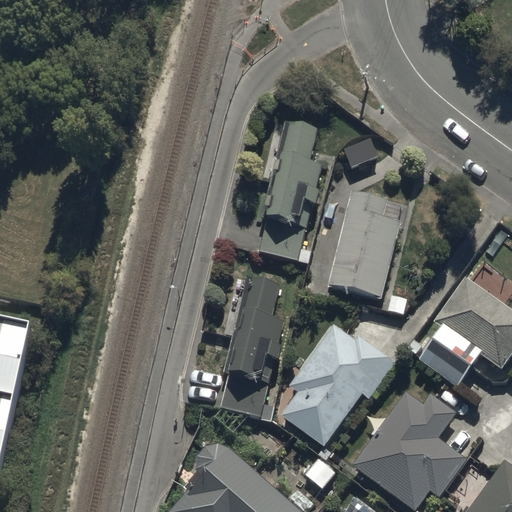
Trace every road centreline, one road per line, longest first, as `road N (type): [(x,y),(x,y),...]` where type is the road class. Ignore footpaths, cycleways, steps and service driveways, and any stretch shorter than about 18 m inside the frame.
road 1 (residential): [(145,511),(236,115),(264,74),(296,50),(338,24),(386,13)]
road 2 (residential): [(511,150),(415,71),(386,13)]
